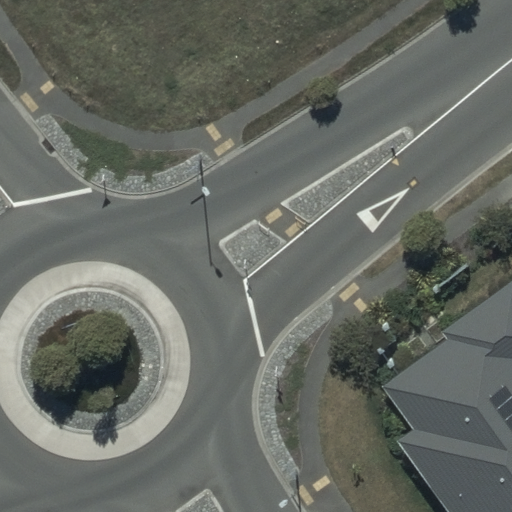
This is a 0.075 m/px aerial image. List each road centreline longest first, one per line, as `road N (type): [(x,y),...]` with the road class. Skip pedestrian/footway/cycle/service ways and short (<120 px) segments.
road 1 (tertiary): [(156,240),(421,73),(511,44)]
road 2 (tertiary): [(511,82),(474,133),(221,342)]
road 3 (tertiary): [(156,240),(192,271),(216,311),(221,342)]
road 4 (tertiary): [(208,418),(193,444),(157,475),(113,492)]
